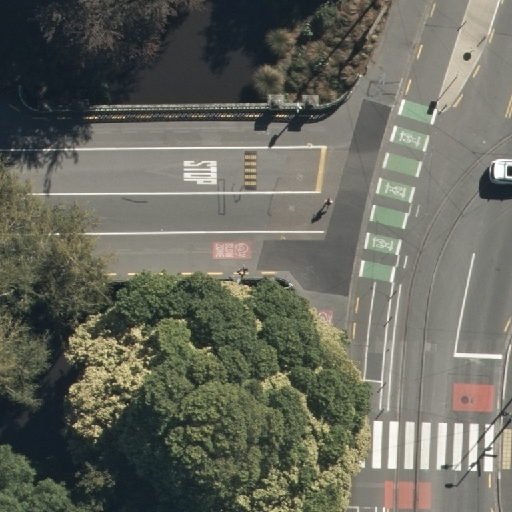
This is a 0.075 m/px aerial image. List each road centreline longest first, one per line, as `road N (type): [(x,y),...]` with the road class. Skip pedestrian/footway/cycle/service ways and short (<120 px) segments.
road 1 (unclassified): [(311,192),(0,190)]
road 2 (tertiary): [(484,207),(451,353),(433,511)]
road 3 (unclassified): [(311,192),(484,207)]
